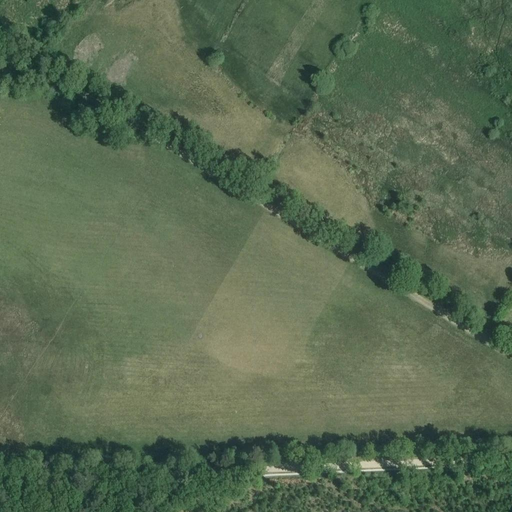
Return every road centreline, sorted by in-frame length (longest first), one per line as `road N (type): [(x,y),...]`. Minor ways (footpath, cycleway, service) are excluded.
road 1 (track): [(511,355),(87,97),(47,79),(0,72)]
road 2 (track): [(0,482),(511,460)]
